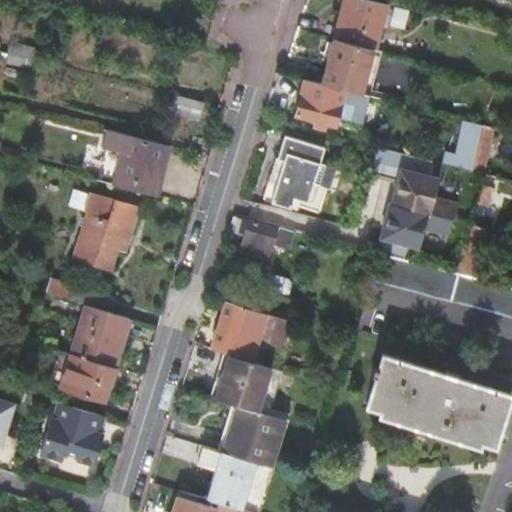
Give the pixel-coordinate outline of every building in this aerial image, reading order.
[(344,0),(334,38),(376,48),(389,4),(375,0),(344,0)] [(346,90),(370,96),(382,50),(376,48),(334,38),(323,84),(346,90)] [(12,40),(10,59),(35,61),(36,42),(12,40)] [(337,126),(346,90),(323,84),(306,80),(297,116),(337,126)] [(202,122),(208,102),(178,95),(173,115),(202,122)] [(484,125),(473,122),(465,152),(476,155),(484,125)] [(476,155),(472,170),(483,173),(494,128),(484,125),(476,155)] [(111,146),(103,180),(161,195),(163,185),(173,146),(129,135),(112,131),(108,146),(111,146)] [(315,183),(321,165),(326,148),(286,136),(279,159),(285,161),(272,203),(292,208),(295,198),(311,203),(313,203),(315,203),(315,202),(316,202),(322,185),(315,183)] [(380,147),(372,173),(399,180),(396,195),(402,196),(401,204),(394,202),(394,203),(448,217),(455,219),(457,219),(461,204),(436,197),(441,178),(430,175),(433,161),(380,147)] [(338,171),(321,165),(315,183),(322,185),(332,188),(338,171)] [(482,184),(476,204),(486,207),(492,187),(482,184)] [(86,208),(91,192),(75,187),(70,203),(86,208)] [(134,227),(140,206),(91,191),(91,192),(86,208),(91,210),(90,213),(88,212),(75,256),(113,268),(126,225),(134,227)] [(382,253),(406,259),(410,245),(424,248),(429,229),(451,234),(455,219),(448,217),(391,203),(379,252),(382,253)] [(486,207),(476,204),(471,224),(480,226),(486,207)] [(272,254),(280,226),(249,218),(246,228),(245,233),(249,234),(246,245),(272,254)] [(480,226),(471,224),(465,242),(480,246),(485,227),(480,226)] [(456,272),(471,276),(480,246),(465,242),(456,272)] [(406,259),(382,253),(374,278),(511,314),(511,286),(471,276),(456,272),(406,259)] [(49,278),(46,289),(65,294),(69,284),(49,278)] [(75,283),(70,298),(88,303),(108,309),(113,294),(75,283)] [(234,284),(229,300),(257,309),(263,293),(234,284)] [(293,320),(269,313),(257,309),(229,300),(228,300),(213,348),(226,352),(254,361),(259,344),(283,351),(293,320)] [(88,303),(74,352),(116,364),(131,316),(108,309),(88,303)] [(116,364),(74,352),(63,385),(106,397),(116,364)] [(283,370),(254,361),(226,352),(221,367),(217,380),(212,395),(237,403),(270,413),(283,370)] [(377,376),(368,405),(381,409),(380,414),(480,443),(481,439),(495,444),(510,393),(383,354),(379,367),(375,366),(372,374),(377,376)] [(0,450),(1,451),(15,402),(0,397),(0,450)] [(106,414),(60,400),(55,417),(53,416),(42,452),(64,458),(66,451),(80,456),(80,458),(96,463),(102,443),(105,433),(106,432),(101,431),(106,414)] [(256,461),(270,465),(285,418),(270,413),(237,403),(222,450),(256,461)] [(238,508),(241,509),(256,461),(222,450),(203,445),(198,463),(218,470),(209,499),(238,508)] [(236,511),(237,511),(218,505),(217,507),(198,501),(200,496),(181,490),(173,511),(236,511)]
